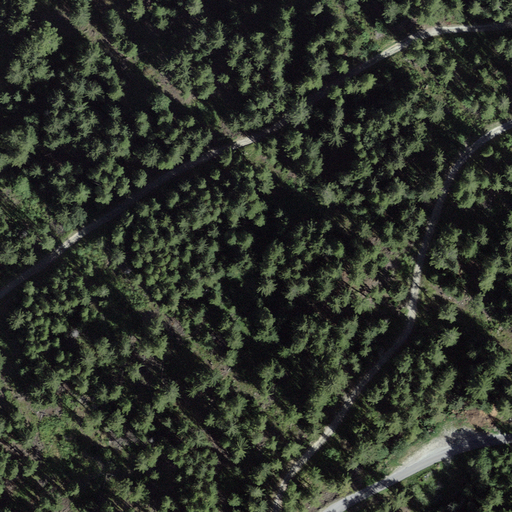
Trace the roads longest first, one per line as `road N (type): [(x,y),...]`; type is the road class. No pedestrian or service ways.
road 1 (track): [(0,293),(172,175),(279,125),(412,37),(511,24)]
road 2 (track): [(511,125),(469,149),(441,188),(415,258),(411,320),(293,468),(275,511)]
road 3 (unclassified): [(511,438),(457,442),(331,511)]
